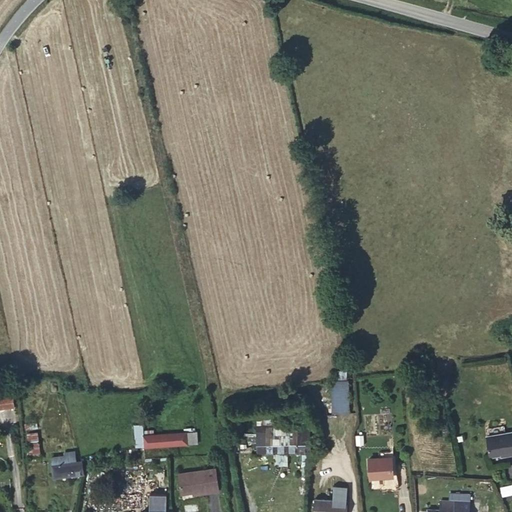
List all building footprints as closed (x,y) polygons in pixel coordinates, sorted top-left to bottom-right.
[(347,412),(346,381),(334,381),(335,413),(347,412)] [(15,406),(12,385),(0,386),(0,406),(0,408),(15,406)] [(144,447),(143,435),(143,424),(134,425),(136,448),(144,447)] [(309,454),(309,425),(257,426),(258,454),(309,454)] [(511,454),(511,431),(487,436),(490,457),(509,454),(509,455),(511,454)] [(41,457),(37,432),(27,434),(31,458),(41,457)] [(198,443),(197,432),(143,435),(144,447),(198,443)] [(84,473),(82,461),(81,461),(76,462),(74,451),(67,452),(67,455),(51,458),(54,477),(83,473),(84,473)] [(393,477),(392,457),(369,459),(370,478),(393,477)] [(219,491),(216,468),(179,473),(182,494),(193,493),(198,492),(199,494),(219,491)] [(511,485),(500,487),(502,495),(511,492),(511,485)] [(469,511),(470,494),(455,493),(455,501),(441,500),(441,509),(428,509),(427,511),(469,511)] [(347,511),(348,501),(315,499),(314,511),(347,511)]
